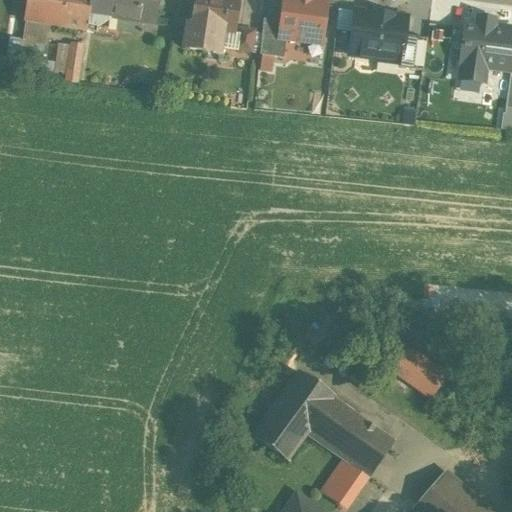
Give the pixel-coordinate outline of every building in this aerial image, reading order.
[(26,0),(23,23),(86,33),(89,15),(91,0),(26,0)] [(91,0),(89,15),(109,18),(109,19),(155,26),(159,0),(91,0)] [(238,3),(221,0),(196,0),(192,27),(187,27),(184,50),(206,54),(207,43),(220,45),(222,33),(233,35),(238,3)] [(298,0),(298,1),(293,0),(284,0),(281,24),(279,41),(286,41),(306,44),(307,35),(322,37),(326,4),(311,2),(309,0),(298,0)] [(375,60),(380,17),(354,14),(349,57),(375,60)] [(380,17),(375,60),(399,63),(400,57),(401,58),(404,38),(406,21),(380,17)] [(281,24),(263,21),(259,58),(283,61),(286,41),(279,41),(281,24)] [(511,31),(465,26),(460,65),(462,66),(460,82),(481,84),(483,69),(511,72),(511,31)] [(255,33),(239,30),(236,52),(251,54),(255,33)] [(426,42),(404,38),(401,58),(400,57),(399,63),(398,70),(422,73),(426,42)] [(37,44),(9,40),(5,67),(32,72),(37,44)] [(53,75),(61,75),(61,84),(79,84),(79,45),(53,45),(53,75)] [(446,378),(395,341),(379,363),(431,400),(446,378)] [(333,399),(300,375),(254,441),(287,464),(332,402),(333,399)] [(511,428),(511,423),(446,378),(431,400),(424,409),(492,457),(511,428)] [(393,445),(332,402),(307,436),(369,479),(393,445)] [(343,465),(323,495),(339,506),(360,477),(343,465)] [(488,511),(446,474),(414,510),(416,511),(488,511)] [(315,511),(296,499),(287,511),(315,511)]
